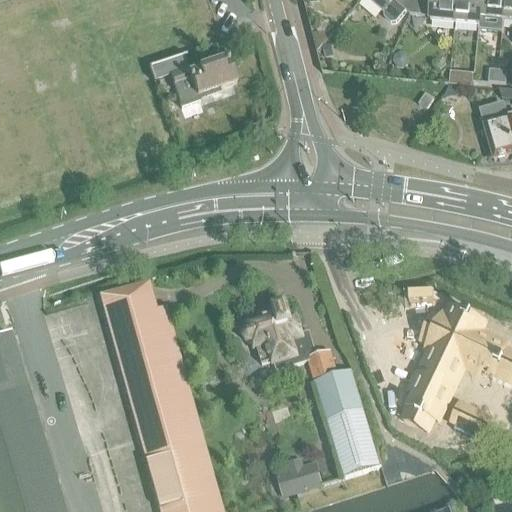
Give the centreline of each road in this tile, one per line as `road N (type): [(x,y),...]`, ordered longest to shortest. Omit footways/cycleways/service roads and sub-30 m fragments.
road 1 (secondary): [(0,262),(189,208),(312,203)]
road 2 (secondary): [(312,203),(361,221),(511,248)]
road 3 (secondary): [(511,218),(376,190),(312,203)]
